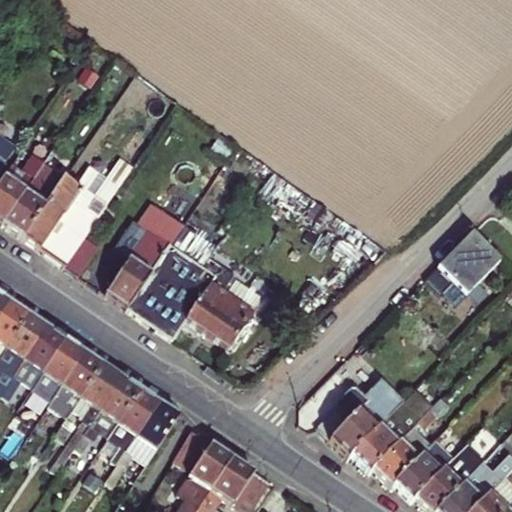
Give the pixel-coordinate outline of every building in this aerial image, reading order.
[(101,85),(95,94),(107,102),(113,94),(101,85)] [(0,175),(17,152),(0,140),(0,175)] [(47,161),(49,158),(44,154),(37,155),(34,160),(43,166),(47,161)] [(42,168),(43,166),(34,160),(32,158),(20,176),(11,169),(0,185),(0,228),(0,229),(42,168)] [(63,182),(68,175),(47,161),(43,166),(42,168),(63,182)] [(81,245),(131,172),(118,163),(104,183),(86,172),(74,190),(63,182),(21,243),(63,271),(81,245)] [(21,243),(63,182),(42,168),(0,229),(21,243)] [(125,313),(182,230),(166,219),(150,208),(135,229),(145,236),(103,298),(125,313)] [(187,224),(188,222),(172,210),(166,219),(182,230),(187,224)] [(195,239),(199,232),(187,224),(182,230),(195,239)] [(221,271),(208,262),(214,252),(195,239),(182,230),(125,313),(171,344),(185,324),(221,271)] [(499,264),(471,236),(436,272),(464,300),(465,299),(476,288),(499,264)] [(76,280),(95,254),(81,245),(63,271),(76,280)] [(249,316),(259,301),(235,283),(236,282),(221,271),(185,324),(225,353),(250,317),(249,316)] [(456,308),(464,300),(436,272),(425,283),(440,298),(442,295),(456,308)] [(484,297),(476,288),(465,299),(473,307),(484,297)] [(0,318),(8,306),(0,300),(0,318)] [(0,358),(27,319),(8,306),(0,318),(0,358)] [(0,399),(46,331),(27,319),(0,358),(0,375),(1,376),(0,378),(0,399)] [(64,344),(46,331),(0,399),(7,404),(7,405),(20,386),(31,393),(42,377),(64,344)] [(49,406),(83,357),(64,344),(42,377),(31,393),(31,394),(49,406)] [(66,422),(71,414),(102,369),(83,357),(49,406),(46,410),(65,423),(66,422)] [(55,479),(82,439),(120,382),(102,369),(71,414),(79,419),(77,422),(82,426),(49,474),(55,479)] [(106,443),(139,394),(120,382),(82,439),(92,446),(98,437),(106,443)] [(336,412),(316,433),(327,445),(346,463),(402,405),(380,384),(363,400),(355,392),(350,392),(336,406),(336,412)] [(109,465),(116,470),(158,407),(139,394),(106,443),(118,451),(111,461),(109,465)] [(406,437),(411,432),(415,428),(428,414),(431,412),(413,394),(402,405),(346,463),(350,460),(367,477),(406,437)] [(435,421),(436,422),(448,411),(440,403),(431,412),(428,414),(435,421)] [(132,460),(145,469),(178,421),(158,407),(116,470),(104,487),(111,491),(132,460)] [(420,432),(421,434),(435,421),(428,414),(415,428),(420,432)] [(54,440),(62,446),(74,428),(66,422),(65,423),(54,440)] [(411,432),(415,436),(420,432),(415,428),(411,432)] [(371,474),(388,491),(428,449),(415,436),(411,432),(406,437),(367,477),(368,478),(371,474)] [(196,511),(230,462),(189,436),(171,466),(189,477),(174,499),(183,505),(178,511),(196,511)] [(99,454),(111,461),(118,451),(106,443),(99,454)] [(392,488),(409,505),(450,463),(432,445),(428,449),(388,491),(388,492),(392,488)] [(413,503),(423,511),(437,511),(482,467),(484,464),(467,446),(450,463),(409,505),(410,506),(413,503)] [(472,511),(503,481),(511,471),(511,461),(507,457),(490,475),(482,467),(437,511),(472,511)] [(230,462),(196,511),(213,511),(220,504),(232,511),(251,511),(269,487),(230,462)] [(101,485),(92,480),(87,487),(95,493),(101,485)] [(508,511),(511,508),(511,490),(503,481),(472,511),(508,511)]
